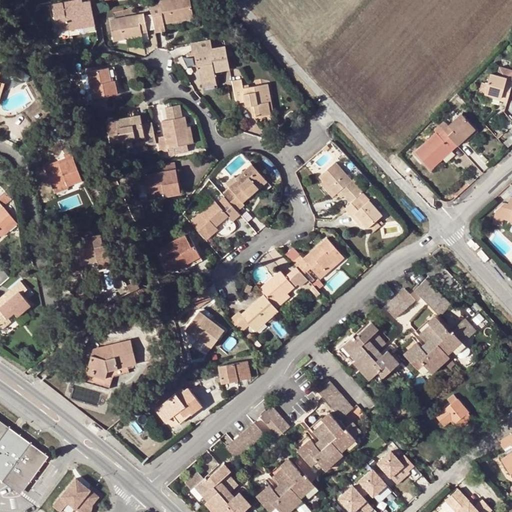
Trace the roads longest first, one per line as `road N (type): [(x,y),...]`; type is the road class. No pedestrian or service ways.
road 1 (unclassified): [(446,225),(295,345),(276,376),(148,482)]
road 2 (residential): [(0,146),(18,162),(42,282),(87,323)]
road 3 (residential): [(285,154),(304,219),(225,269),(221,298)]
road 4 (residential): [(285,154),(248,144),(219,147),(197,105),(170,84),(153,55)]
road 5 (unclassified): [(446,225),(334,109)]
road 6 (unclassified): [(334,109),(236,0)]
road 7 (residential): [(407,511),(511,419)]
